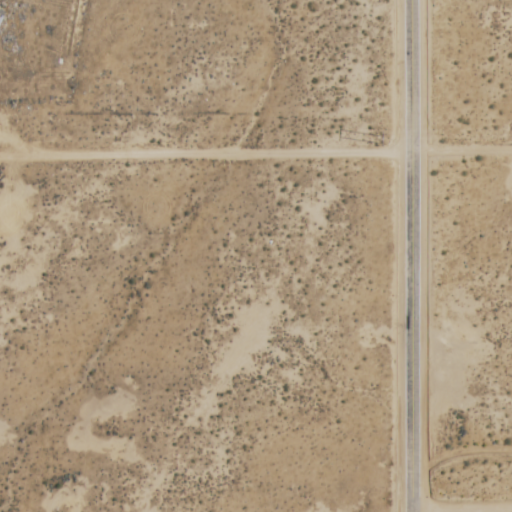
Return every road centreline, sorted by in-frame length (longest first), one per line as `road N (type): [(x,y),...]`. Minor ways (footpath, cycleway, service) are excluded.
road 1 (tertiary): [(415,0),(411,511)]
road 2 (track): [(415,150),(0,155)]
